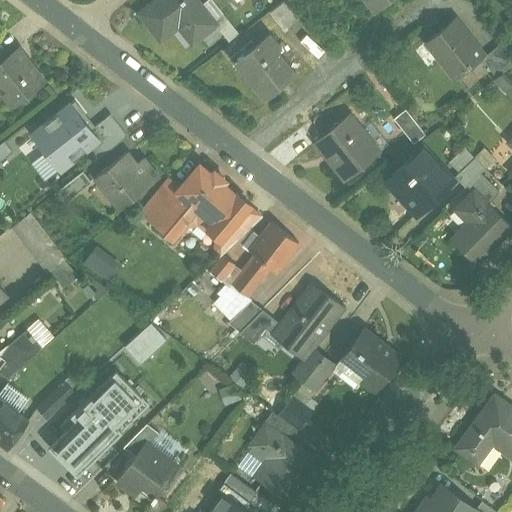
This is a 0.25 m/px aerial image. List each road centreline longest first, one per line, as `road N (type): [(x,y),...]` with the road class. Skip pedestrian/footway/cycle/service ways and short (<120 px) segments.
road 1 (residential): [(244,157),(474,334)]
road 2 (residential): [(438,0),(244,157)]
road 3 (residential): [(332,511),(474,334)]
road 4 (residential): [(79,28),(244,157)]
